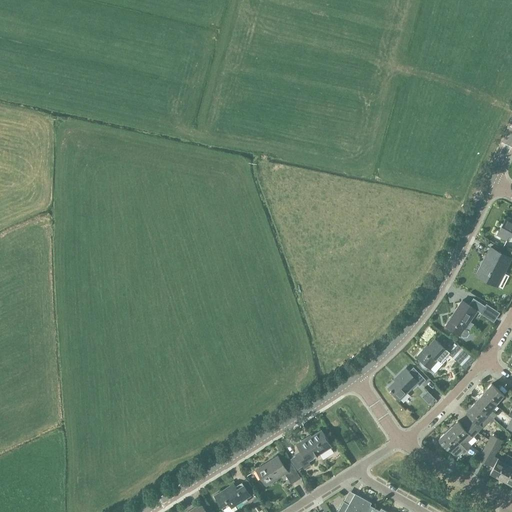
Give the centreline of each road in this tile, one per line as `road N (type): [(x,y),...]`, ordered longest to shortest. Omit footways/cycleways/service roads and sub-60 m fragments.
road 1 (tertiary): [(354,380),(146,511)]
road 2 (tertiary): [(490,184),(435,293),(354,380)]
road 3 (residential): [(400,441),(511,506)]
